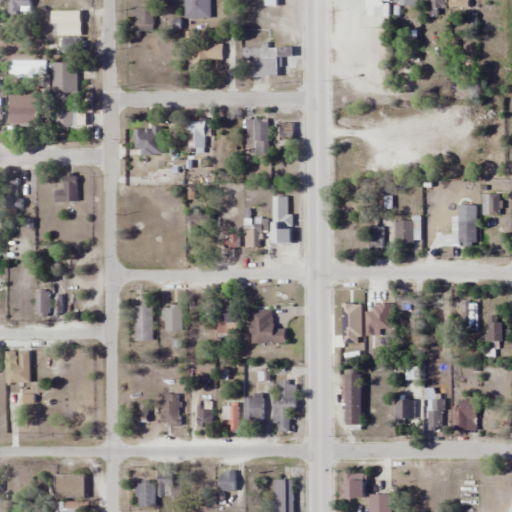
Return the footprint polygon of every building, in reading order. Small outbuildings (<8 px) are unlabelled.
[(7,0),(7,17),(29,17),(29,0),(7,0)] [(184,0),(185,19),(210,19),(209,0),(184,0)] [(387,0),(362,0),(362,17),(388,17),(387,0)] [(448,0),(449,8),(468,8),(467,0),(448,0)] [(136,32),(154,32),(154,9),(136,9),(136,32)] [(203,61),(222,61),(222,45),(191,45),(191,71),(203,71),(203,61)] [(250,77),(283,77),(282,58),(291,58),(291,46),(242,47),(242,67),(250,67),(250,77)] [(77,64),(52,64),(52,127),(77,127),(77,64)] [(37,92),(9,92),(9,126),(37,126),(37,92)] [(254,120),(254,156),(268,156),(268,120),(254,120)] [(204,121),(188,121),(188,154),(204,154),(204,121)] [(169,183),(169,170),(161,170),(161,127),(144,127),(144,171),(156,171),(156,183),(169,183)] [(54,191),(54,202),(76,202),(76,174),(63,174),(63,191),(54,191)] [(0,213),(21,213),(21,199),(18,199),(18,180),(0,180),(0,213)] [(482,215),(499,215),(499,195),(482,195),(482,215)] [(290,198),(272,198),(272,244),(290,244),(290,198)] [(186,212),(186,238),(209,238),(209,212),(186,212)] [(476,219),(458,219),(458,243),(476,243),(476,219)] [(413,244),(413,222),(395,222),(395,244),(413,244)] [(260,255),(260,225),(243,225),(243,255),(260,255)] [(383,228),(369,228),(369,251),(383,251),(383,228)] [(35,292),(35,317),(49,317),(49,292),(35,292)] [(413,298),(397,298),(397,311),(413,311),(413,298)] [(238,334),(238,300),(217,300),(217,334),(238,334)] [(461,303),(461,332),(476,332),(476,303),(461,303)] [(153,342),(153,306),(135,306),(135,342),(153,342)] [(163,331),(181,331),(181,306),(163,306),(163,331)] [(273,311),(250,311),(250,344),(285,344),(285,330),(273,330),(273,311)] [(487,317),(487,342),(501,342),(501,317),(487,317)] [(80,365),(86,365),(86,350),(70,350),(69,380),(80,380),(80,365)] [(17,385),(18,356),(7,356),(6,384),(17,385)] [(361,375),(345,375),(345,427),(361,427),(361,375)] [(274,433),(290,433),(290,412),(295,412),(295,382),(274,382),(274,433)] [(34,410),(34,395),(23,395),(23,410),(34,410)] [(180,426),(180,395),(162,395),(162,426),(180,426)] [(245,395),(245,425),(263,425),(263,395),(245,395)] [(211,398),(197,398),(197,427),(211,427),(211,398)] [(427,398),(427,430),(443,430),(443,398),(427,398)] [(476,431),(476,400),(454,400),(454,431),(476,431)] [(413,402),(395,402),(395,425),(413,425),(413,402)] [(237,405),(222,405),(222,432),(237,432),(237,405)] [(219,492),(235,492),(235,472),(219,472),(219,492)] [(364,498),(364,473),(343,473),(343,498),(364,498)] [(172,497),(172,474),(158,474),(158,497),(172,497)] [(56,498),(63,498),(63,511),(77,511),(78,511),(90,511),(91,499),(85,499),(85,475),(56,475),(56,498)] [(293,511),(293,480),(274,480),(274,511),(293,511)] [(154,507),(154,481),(137,481),(137,507),(154,507)] [(369,494),(368,511),(390,511),(391,494),(369,494)]
